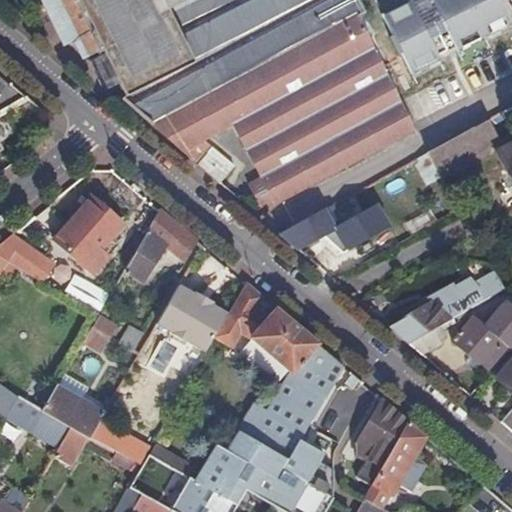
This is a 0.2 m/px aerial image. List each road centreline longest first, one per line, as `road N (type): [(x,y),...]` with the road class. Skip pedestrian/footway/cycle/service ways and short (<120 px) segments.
road 1 (residential): [(511,473),(103,126)]
road 2 (residential): [(103,126),(0,36)]
road 3 (residential): [(103,126),(0,211)]
